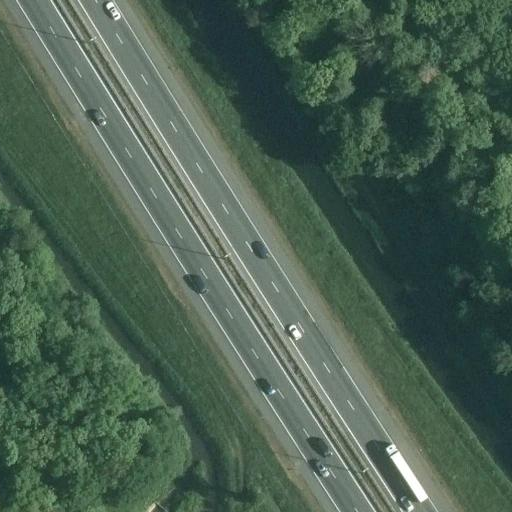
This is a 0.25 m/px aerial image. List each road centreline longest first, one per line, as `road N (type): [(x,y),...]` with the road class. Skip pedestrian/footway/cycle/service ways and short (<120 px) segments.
road 1 (motorway): [(417,511),(91,0)]
road 2 (motorway): [(31,0),(355,511)]
